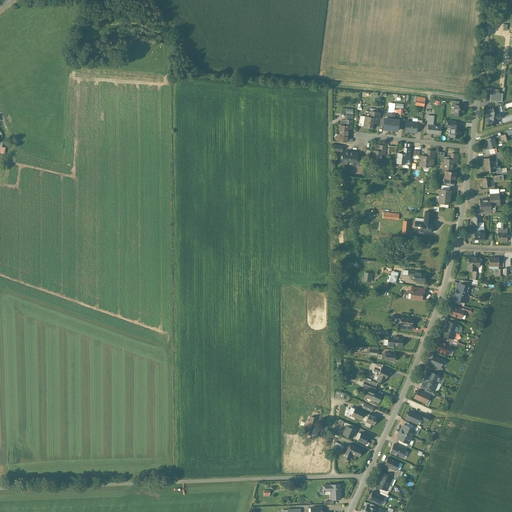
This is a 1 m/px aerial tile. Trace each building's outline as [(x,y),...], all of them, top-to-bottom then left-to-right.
[(490,92),(489,101),(498,101),(502,102),(502,93),(490,92)] [(425,98),(417,97),(415,105),(424,106),(425,98)] [(489,105),(491,109),(496,107),(499,106),(498,101),(489,101),(489,105)] [(458,106),(455,105),(455,107),(454,115),(462,116),(462,112),(463,112),(463,109),(462,109),(463,106),(458,106)] [(491,109),(489,110),(490,113),(490,114),(489,114),(489,117),(489,119),(487,122),(494,126),(497,121),(497,119),(499,119),(500,117),(499,115),(498,115),(498,112),(496,107),(491,109)] [(371,118),(365,117),(364,126),(372,128),(373,120),(376,121),(378,113),(372,112),(371,118)] [(383,129),(397,131),(397,127),(398,120),(394,120),(388,119),(385,118),(383,129)] [(346,126),(340,125),(339,135),(347,136),(348,129),(352,129),(353,121),(347,120),(346,126)] [(417,123),(406,121),(405,132),(416,133),(417,129),(417,123)] [(433,126),(428,125),(427,133),(441,135),(441,127),(433,126)] [(455,125),(451,125),(451,126),(450,137),(459,138),(459,134),(460,134),(461,130),(460,130),(460,126),(455,125)] [(505,134),(494,138),(495,143),(501,141),(501,143),(507,142),(505,134)] [(494,137),(491,138),(486,139),(489,149),(493,148),(496,147),(495,143),(494,138),(494,137)] [(379,151),(374,150),(373,160),(381,161),(382,154),(385,154),(386,146),(380,145),(379,151)] [(404,154),(398,153),(397,163),(405,164),(406,159),(409,160),(410,149),(404,148),(404,154)] [(435,151),(428,150),(428,156),(422,156),(421,166),(430,167),(433,167),(435,151)] [(350,152),(343,152),(343,155),(342,156),(341,159),(342,160),(344,160),(344,163),(348,164),(350,152)] [(357,153),(350,152),(348,164),(355,165),(355,164),(356,164),(357,156),(357,153)] [(451,160),(445,159),(444,168),(452,169),(453,162),(456,163),(457,154),(451,153),(451,160)] [(493,158),(484,159),(485,170),(489,170),(489,172),(495,171),(495,174),(500,173),(500,168),(495,169),(493,158)] [(456,173),(446,172),(445,179),(446,179),(446,182),(455,183),(456,173)] [(503,175),(492,176),(493,180),(490,180),(490,183),(504,181),(503,175)] [(489,177),(482,179),(482,183),(481,183),(482,188),(491,186),(490,183),(490,180),(489,177)] [(450,190),(440,189),(439,196),(449,197),(450,190)] [(499,193),(489,194),(490,198),(490,200),(490,207),(493,207),(493,205),(499,204),(499,193)] [(490,200),(479,201),(480,211),(491,211),(490,207),(490,200)] [(367,213),(369,217),(376,213),(374,209),(367,213)] [(432,213),(425,212),(424,223),(431,223),(432,213)] [(424,223),(415,222),(415,226),(421,227),(421,231),(431,232),(432,223),(431,223),(424,223)] [(504,223),(500,223),(500,228),(497,228),(497,233),(506,233),(506,228),(504,228),(504,223)] [(476,231),(474,231),(474,239),(478,239),(478,240),(484,240),(484,231),(483,231),(476,231)] [(506,233),(497,233),(497,241),(506,241),(506,233)] [(479,258),(473,258),(473,257),(468,257),(468,266),(474,266),(479,267),(479,257),(479,258)] [(498,258),(489,258),(489,265),(488,268),(498,269),(498,258)] [(425,274),(418,273),(418,272),(415,272),(415,276),(414,281),(424,282),(425,274)] [(478,272),(477,280),(473,279),(473,281),(472,282),(479,283),(481,272),(478,272)] [(461,284),(460,284),(458,284),(456,292),(467,295),(468,292),(469,292),(470,287),(471,287),(470,287),(461,284)] [(417,291),(411,290),(410,299),(421,300),(422,293),(422,292),(417,291)] [(467,295),(456,292),(454,298),(455,299),(456,300),(465,303),(466,303),(466,300),(466,299),(467,295)] [(462,309),(452,306),(450,310),(448,310),(448,312),(449,314),(449,315),(460,318),(463,311),(463,309),(462,309)] [(413,319),(401,317),(401,316),(393,315),(392,320),(394,320),(393,324),(403,325),(412,326),(413,319)] [(449,322),(446,321),(444,328),(455,332),(456,329),(457,330),(458,325),(449,322)] [(455,332),(444,328),(442,335),(444,336),(453,339),(454,339),(455,336),(454,335),(455,332)] [(398,337),(393,337),(393,338),(393,345),(402,346),(402,339),(398,339),(398,337)] [(446,344),(443,343),(443,344),(439,342),(438,346),(438,345),(436,350),(447,355),(450,348),(451,346),(447,345),(446,345),(446,344)] [(395,353),(386,352),(385,355),(385,360),(394,361),(395,353)] [(440,367),(443,360),(433,356),(430,363),(440,367)] [(381,368),(380,370),(379,373),(378,376),(379,376),(385,379),(386,379),(389,371),(381,368)] [(435,374),(429,371),(428,371),(427,374),(426,374),(425,377),(437,383),(440,377),(435,374)] [(437,383),(425,377),(423,380),(424,381),(423,384),(422,384),(428,387),(434,390),(437,383)] [(376,387),(364,382),(362,385),(375,390),(376,387)] [(430,395),(418,390),(415,398),(426,403),(430,395)] [(382,395),(374,392),(371,399),(379,402),(382,395)] [(373,407),(365,403),(363,408),(371,412),(373,407)] [(364,412),(355,408),(351,416),(360,420),(364,412)] [(420,415),(409,410),(406,419),(416,424),(420,415)] [(377,418),(369,414),(368,417),(366,421),(374,425),(377,418)] [(311,417),(306,415),(300,432),(306,434),(311,417)] [(406,426),(404,425),(402,428),(401,429),(400,431),(412,437),(414,433),(412,433),(414,430),(406,426)] [(343,434),(352,438),(355,430),(352,429),(347,426),(346,428),(343,434)] [(412,437),(400,431),(399,434),(399,435),(398,439),(399,439),(408,443),(409,440),(410,441),(412,437)] [(358,440),(357,440),(365,444),(368,436),(361,433),(359,437),(358,440)] [(344,446),(336,442),(335,446),(335,449),(341,452),(344,446)] [(362,450),(350,444),(346,452),(352,454),(359,457),(362,450)] [(406,449),(394,444),(390,452),(402,458),(406,449)] [(399,463),(388,458),(384,465),(389,467),(395,470),(396,469),(399,463)] [(395,470),(389,467),(387,471),(388,471),(396,475),(398,476),(400,471),(396,469),(395,470)] [(387,474),(382,472),(380,476),(379,476),(378,479),(389,484),(392,477),(387,474)] [(389,484),(378,479),(377,481),(377,482),(376,486),(380,488),(386,490),(389,484)] [(339,484),(330,484),(330,485),(322,485),(323,491),(323,492),(324,492),(324,491),(331,491),(331,500),(340,499),(340,491),(339,491),(339,485),(339,484)] [(379,494),(373,491),(368,500),(380,505),(384,497),(384,496),(379,494)]
